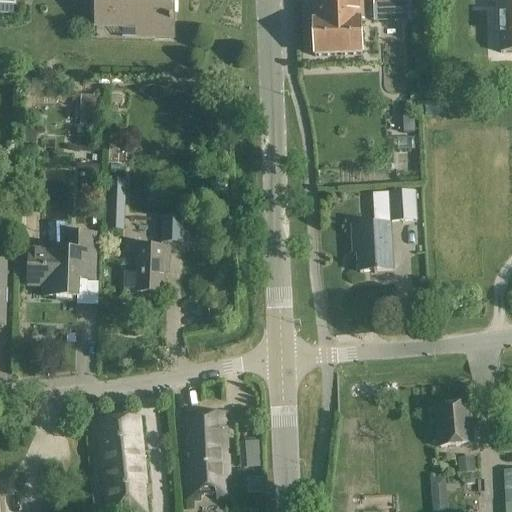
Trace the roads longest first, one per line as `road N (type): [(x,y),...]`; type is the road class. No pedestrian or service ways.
road 1 (secondary): [(283,364),(272,0)]
road 2 (residential): [(0,399),(283,364)]
road 3 (residential): [(283,364),(511,343)]
road 4 (secondary): [(289,511),(283,364)]
